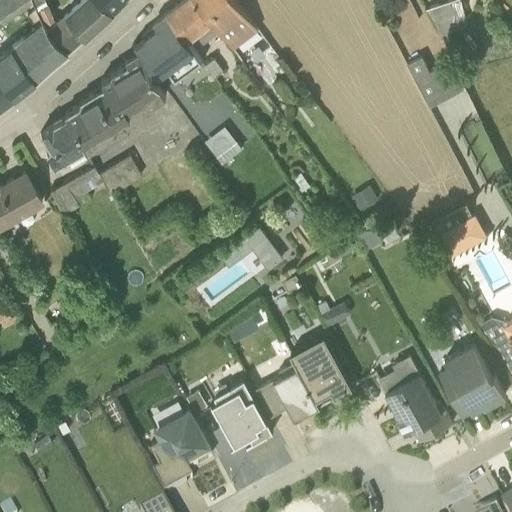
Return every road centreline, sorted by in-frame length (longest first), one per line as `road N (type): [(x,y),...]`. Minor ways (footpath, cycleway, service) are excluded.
road 1 (residential): [(222,511),(267,478),(355,434),(397,503),(511,440)]
road 2 (residential): [(148,0),(0,127)]
